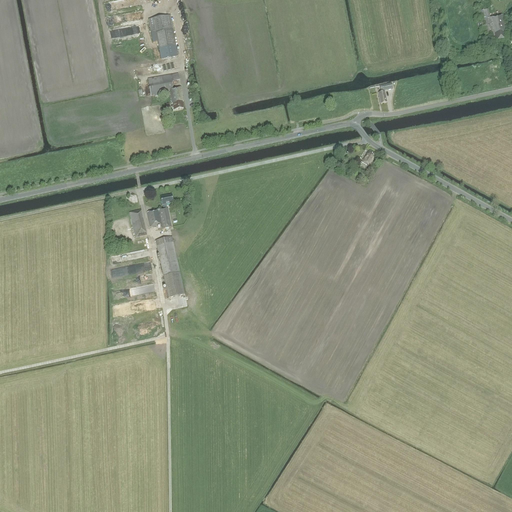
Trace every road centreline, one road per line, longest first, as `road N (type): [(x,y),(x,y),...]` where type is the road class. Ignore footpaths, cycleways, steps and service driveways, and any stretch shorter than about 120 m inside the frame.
road 1 (tertiary): [(0,199),(354,124)]
road 2 (tertiary): [(511,220),(369,142),(356,125)]
road 3 (tertiary): [(511,89),(365,113),(354,124)]
road 4 (track): [(139,190),(0,220)]
